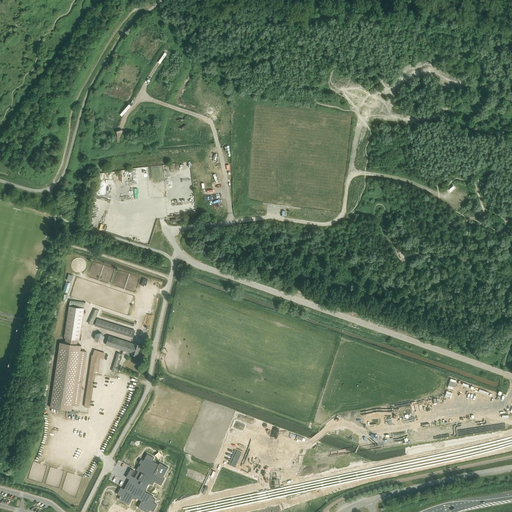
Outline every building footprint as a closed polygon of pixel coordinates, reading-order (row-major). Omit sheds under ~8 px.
[(64,337),(66,338),(78,339),(79,340),(84,308),(69,306),(64,337)] [(99,311),(96,309),(89,323),(92,325),(99,311)] [(136,331),(97,319),(95,325),(134,337),(136,331)] [(104,341),(103,336),(104,336),(103,332),(95,333),(97,342),(104,341)] [(135,344),(109,335),(106,344),(132,353),(131,354),(137,356),(141,345),(135,343),(135,344)] [(78,339),(66,338),(65,343),(60,342),(50,408),(72,411),(72,405),(78,406),(86,351),(80,351),(81,345),(77,345),(78,339)] [(92,357),(85,407),(89,408),(94,372),(98,373),(100,359),(104,360),(106,354),(94,351),(92,357)] [(122,354),(119,353),(113,371),(116,372),(122,354)] [(121,487),(119,491),(122,493),(119,499),(126,503),(126,502),(127,500),(131,501),(134,495),(138,496),(139,495),(143,497),(140,504),(143,506),(142,508),(141,509),(146,511),(148,511),(149,511),(152,506),(155,508),(157,504),(154,503),(155,499),(152,497),(153,496),(144,491),(149,483),(152,485),(154,482),(159,484),(161,485),(164,478),(163,477),(168,467),(167,466),(160,463),(159,464),(152,461),(154,458),(147,454),(144,461),(141,459),(139,463),(141,464),(139,467),(138,466),(136,470),(138,471),(134,477),(131,476),(124,489),(121,487)]
